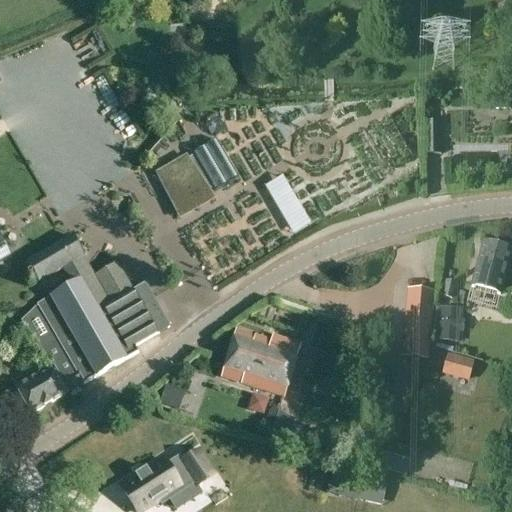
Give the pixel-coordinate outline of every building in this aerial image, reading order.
[(510,95),(491,96),(491,111),(510,110),(510,95)] [(424,123),(424,157),(441,156),(441,123),(424,123)] [(216,146),(187,162),(206,196),(210,201),(239,184),(216,146)] [(187,162),(185,159),(159,174),(180,211),(206,196),(187,162)] [(210,201),(206,196),(180,211),(159,174),(152,178),(178,226),(212,206),(210,201)] [(83,257),(72,237),(28,263),(40,282),(58,271),(63,269),(81,258),(83,257)] [(0,264),(11,259),(0,239),(0,264)] [(511,254),(484,246),(472,287),(501,295),(511,254)] [(89,273),(86,268),(81,258),(63,269),(58,271),(63,280),(67,286),(68,289),(73,286),(90,276),(89,273)] [(90,276),(73,286),(68,289),(38,306),(37,307),(40,314),(56,339),(39,349),(49,368),(54,365),(57,370),(63,379),(70,375),(77,387),(83,383),(84,385),(138,354),(135,348),(170,328),(153,299),(145,285),(133,292),(118,264),(95,278),(93,274),(90,276)] [(446,283),(443,299),(453,301),(456,285),(446,283)] [(406,291),(399,359),(428,362),(434,294),(406,291)] [(464,335),(466,335),(467,326),(465,325),(467,312),(443,310),(440,342),(464,344),(464,335)] [(238,330),(223,378),(285,397),(301,346),(274,337),(272,342),(238,330)] [(53,366),(55,370),(52,372),(50,369),(40,374),(38,370),(31,373),(34,378),(5,394),(13,408),(23,402),(31,415),(65,395),(64,394),(77,387),(70,375),(63,379),(57,370),(54,365),(49,368),(39,349),(37,350),(49,369),(53,366)] [(450,360),(445,375),(468,381),(473,366),(450,360)] [(169,387),(164,404),(181,410),(187,393),(169,387)] [(323,450),(326,442),(322,435),(314,432),(307,435),(304,443),(308,450),(316,453),(323,450)] [(389,474),(394,459),(378,454),(374,470),(389,474)] [(164,461),(121,487),(136,511),(142,511),(158,502),(161,507),(195,485),(196,487),(214,476),(201,456),(172,474),(164,461)] [(333,470),(327,494),(339,497),(345,473),(333,470)]
